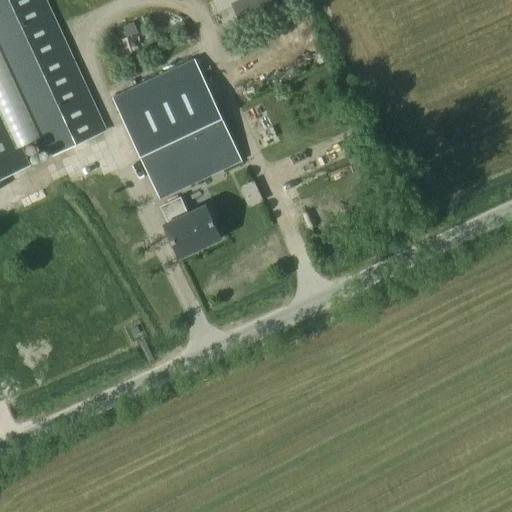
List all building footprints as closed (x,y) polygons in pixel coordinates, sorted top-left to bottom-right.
[(107,131),(46,0),(0,0),(0,62),(37,145),(46,141),(53,156),(107,131)] [(249,0),(235,7),(243,24),(276,8),(272,0),(249,0)] [(110,34),(118,49),(143,37),(135,21),(110,34)] [(159,200),(161,199),(175,192),(196,182),(195,181),(235,163),(235,164),(242,161),(195,59),(112,98),(139,157),(159,200)] [(0,180),(30,166),(0,101),(0,180)] [(251,206),(262,200),(254,181),(242,187),(251,206)] [(208,204),(158,227),(178,269),(227,245),(208,204)]
